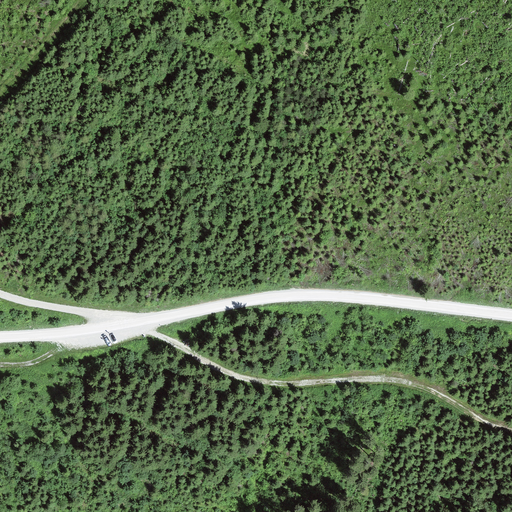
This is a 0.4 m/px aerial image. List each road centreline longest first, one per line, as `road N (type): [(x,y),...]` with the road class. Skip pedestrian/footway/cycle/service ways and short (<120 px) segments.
road 1 (unclassified): [(0,337),(299,295),(511,315)]
road 2 (track): [(129,324),(238,378),(410,384),(511,429)]
road 3 (track): [(129,324),(0,293)]
road 4 (track): [(0,95),(84,0)]
